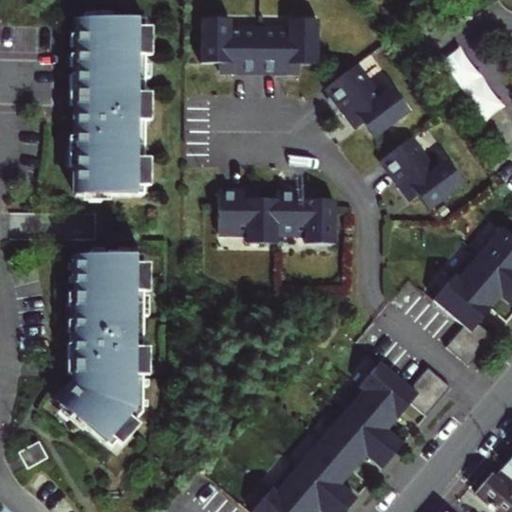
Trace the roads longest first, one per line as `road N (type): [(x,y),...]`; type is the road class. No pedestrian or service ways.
road 1 (residential): [(404,511),(507,391)]
road 2 (residential): [(0,409),(9,343),(0,279)]
